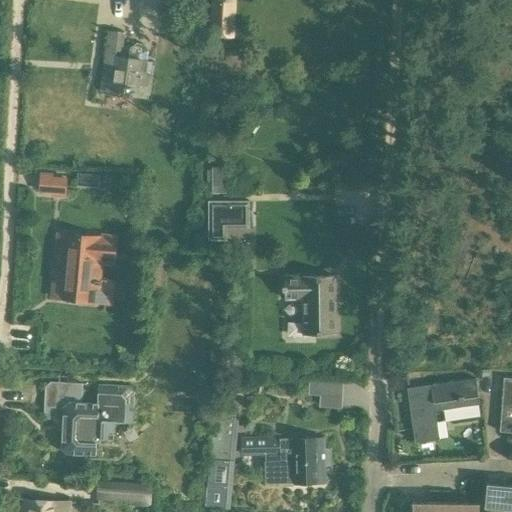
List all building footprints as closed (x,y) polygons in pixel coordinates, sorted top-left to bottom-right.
[(233,37),(235,0),(212,0),(210,36),(233,37)] [(204,28),(205,8),(182,7),(181,27),(204,28)] [(124,33),(109,31),(101,90),(151,97),(154,75),(151,75),(152,62),(147,61),(149,51),(144,43),(136,42),(130,48),(128,58),(120,57),(124,33)] [(100,176),(78,175),(77,186),(99,187),(100,176)] [(52,195),(52,198),(67,199),(68,182),(53,181),(53,177),(41,176),(40,194),(52,195)] [(239,227),(239,226),(230,226),(230,203),(239,203),(239,202),(212,202),(212,227),(239,227)] [(71,237),(60,236),(53,297),(100,301),(103,265),(105,265),(106,261),(118,262),(120,238),(71,235),(71,237)] [(162,290),(162,258),(142,257),(142,290),(162,290)] [(284,280),(282,280),(283,287),(285,287),(285,299),(303,299),(303,334),(336,333),(335,275),(302,275),(302,276),(284,277),(284,280)] [(511,377),(505,377),(500,431),(511,431),(511,377)] [(415,441),(438,438),(435,410),(479,404),(478,396),(476,378),(408,387),(415,441)] [(98,403),(83,402),(85,384),(52,381),(48,385),(46,413),(50,418),(65,419),(62,448),(67,452),(96,455),(97,441),(102,437),(114,438),(116,421),(133,422),(134,391),(130,386),(100,385),(98,403)] [(309,381),(309,394),(321,395),(321,382),(309,381)] [(217,511),(230,511),(239,418),(211,416),(202,511),(217,511)] [(324,449),(324,438),(241,439),(241,455),(266,455),(266,481),(325,480),(324,456),(330,456),(330,448),(324,449)] [(97,482),(96,499),(135,502),(135,504),(148,505),(150,485),(97,482)] [(511,485),(487,484),(485,508),(511,510),(511,485)] [(70,511),(70,502),(32,500),(32,502),(25,502),(24,511),(70,511)] [(478,511),(479,503),(413,502),(412,511),(478,511)]
